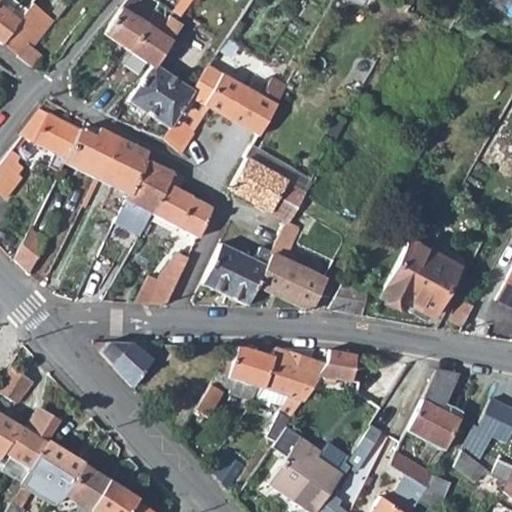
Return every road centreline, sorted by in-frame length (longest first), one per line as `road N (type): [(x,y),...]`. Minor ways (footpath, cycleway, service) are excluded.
road 1 (residential): [(45,329),(96,320),(319,331),(511,362)]
road 2 (tertiary): [(209,511),(45,329)]
road 3 (residential): [(113,0),(0,138)]
